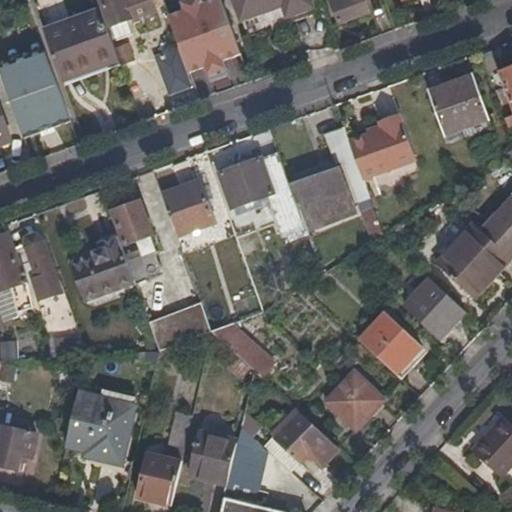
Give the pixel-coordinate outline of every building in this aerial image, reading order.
[(154,0),(100,0),(105,13),(115,41),(134,35),(129,22),(138,19),(139,24),(147,21),(146,17),(157,13),(159,12),(154,0)] [(185,10),(170,15),(191,72),(242,54),(222,0),(206,0),(203,1),(202,0),(185,0),(182,1),(185,10)] [(235,0),(242,21),(284,5),(289,20),(318,9),(315,0),(235,0)] [(331,0),(340,23),(371,12),(366,0),(331,0)] [(115,41),(105,13),(47,33),(64,79),(98,68),(96,64),(119,55),(115,41)] [(46,53),(0,70),(0,71),(23,135),(70,118),(46,53)] [(511,65),(501,69),(511,102),(511,65)] [(430,93),(446,137),(492,120),(475,76),(430,93)] [(0,99),(0,143),(14,139),(0,99)] [(351,144),(364,182),(416,162),(418,161),(401,117),(381,125),(383,131),(351,144)] [(370,243),(383,234),(364,182),(351,144),(345,128),(324,135),(323,136),(336,170),(290,185),(307,232),(309,235),(362,216),(370,243)] [(284,239),(307,232),(290,185),(277,149),(260,155),(262,160),(222,174),(234,206),(267,194),(284,239)] [(201,182),(164,196),(179,238),(217,225),(201,182)] [(511,198),(483,231),(511,257),(511,198)] [(142,203),(114,213),(124,245),(147,238),(153,236),(142,203)] [(511,257),(483,231),(476,225),(437,266),(466,293),(490,267),(499,275),(511,259),(511,257)] [(13,249),(23,280),(34,276),(52,270),(40,238),(38,234),(34,233),(30,233),(27,236),(26,239),(27,245),(13,249)] [(22,313),(33,310),(30,300),(23,280),(13,249),(9,236),(0,238),(0,287),(12,284),(22,313)] [(86,305),(137,287),(134,281),(127,261),(122,246),(119,237),(99,244),(102,253),(71,263),(86,305)] [(122,246),(127,261),(152,252),(147,238),(124,245),(122,246)] [(152,252),(127,261),(134,281),(159,272),(152,252)] [(499,275),(490,267),(466,293),(475,301),(499,275)] [(34,276),(23,280),(30,300),(41,297),(34,276)] [(440,337),(466,312),(431,280),(406,305),(440,337)] [(12,284),(0,287),(0,305),(5,324),(23,319),(24,319),(22,313),(12,284)] [(212,332),(202,302),(149,322),(159,351),(212,332)] [(385,316),(360,342),(395,375),(396,376),(421,350),(385,316)] [(270,357),(233,324),(212,332),(256,373),(262,379),(277,363),(270,357)] [(381,400),(355,375),(329,402),(350,424),(355,429),(381,400)] [(131,402),(95,393),(93,402),(128,411),(131,402)] [(93,402),(75,398),(65,448),(85,452),(84,458),(117,466),(129,412),(128,411),(93,402)] [(6,412),(0,410),(0,465),(18,469),(20,458),(34,462),(40,439),(2,431),(6,412)] [(266,429),(245,410),(241,427),(255,441),(266,429)] [(324,471),(341,451),(297,411),(273,437),(303,465),(310,458),(324,471)] [(169,505),(192,415),(178,412),(166,458),(147,453),(136,497),(169,505)] [(511,473),(511,420),(506,415),(474,451),(506,480),(511,473)] [(255,441),(241,427),(238,439),(224,489),(222,498),(250,504),(253,490),(262,447),(255,441)] [(224,489),(238,439),(203,429),(190,479),(191,480),(224,489)] [(272,494),(253,490),(250,504),(269,508),(271,499),(272,494)] [(286,511),(269,508),(250,504),(222,498),(218,511),(286,511)] [(286,511),(289,503),(271,499),(269,508),(286,511)]
